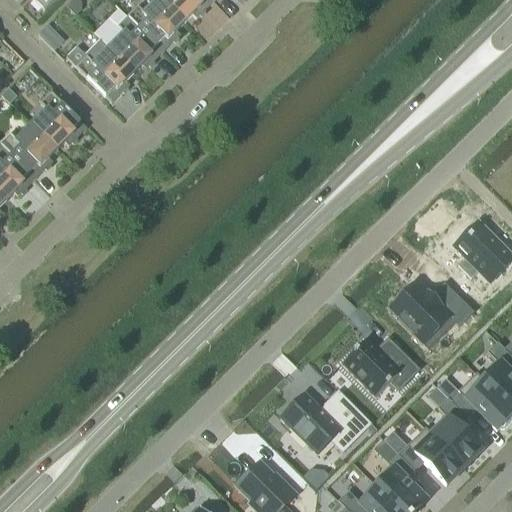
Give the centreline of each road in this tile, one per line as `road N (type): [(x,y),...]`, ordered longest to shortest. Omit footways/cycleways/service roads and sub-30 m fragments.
road 1 (secondary): [(435,103),(4,511)]
road 2 (residential): [(100,511),(511,103)]
road 3 (residential): [(129,155),(288,0)]
road 4 (residential): [(0,286),(129,155)]
road 5 (residential): [(129,155),(0,24)]
road 6 (secondary): [(511,4),(435,103)]
